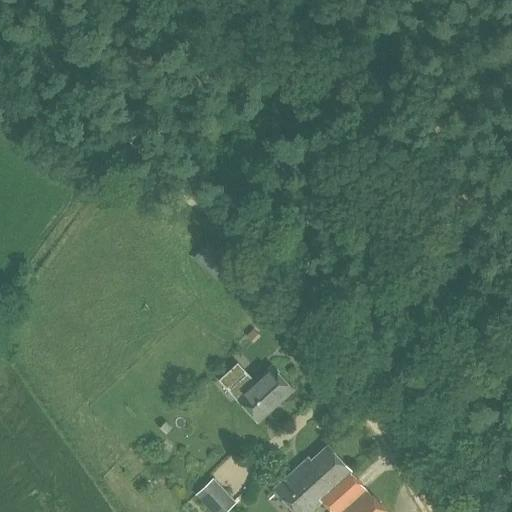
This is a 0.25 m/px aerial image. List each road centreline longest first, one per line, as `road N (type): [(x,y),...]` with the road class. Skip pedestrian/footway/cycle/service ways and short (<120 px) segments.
road 1 (track): [(260,246),(315,319),(429,511)]
road 2 (track): [(0,89),(260,246)]
